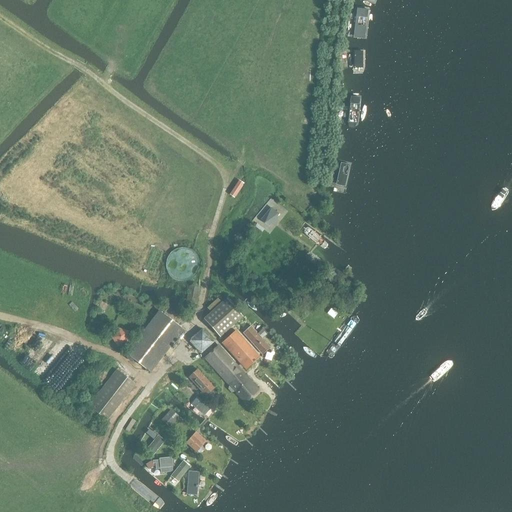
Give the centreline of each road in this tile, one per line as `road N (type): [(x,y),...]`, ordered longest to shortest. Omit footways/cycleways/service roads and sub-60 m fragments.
road 1 (track): [(132,484),(113,466),(113,441),(193,326),(228,179),(243,156)]
road 2 (track): [(228,179),(0,12)]
road 3 (track): [(150,384),(103,347),(0,314)]
